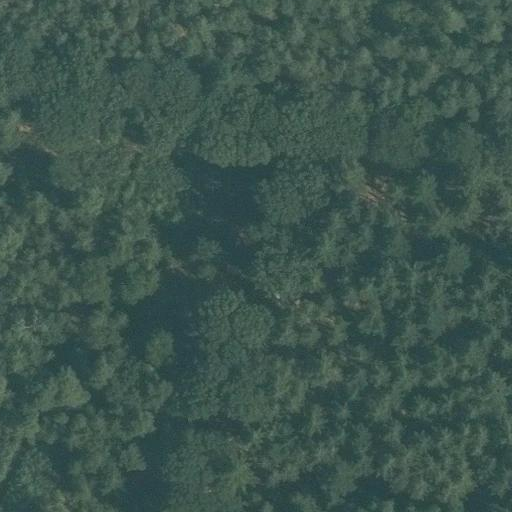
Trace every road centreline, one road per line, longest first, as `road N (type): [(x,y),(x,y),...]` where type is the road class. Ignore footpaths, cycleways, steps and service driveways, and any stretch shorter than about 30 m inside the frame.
road 1 (track): [(0,91),(326,153),(511,166)]
road 2 (track): [(326,153),(321,190),(198,511)]
